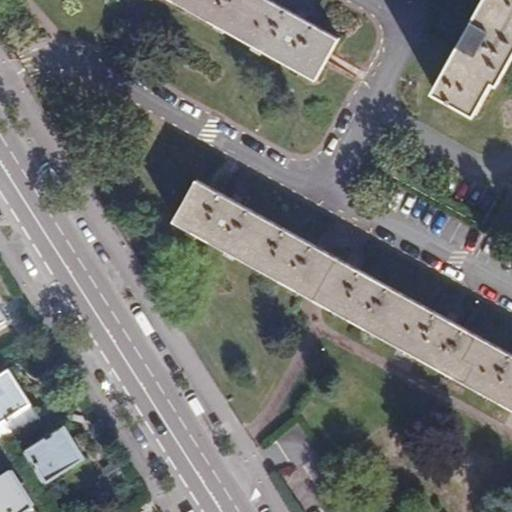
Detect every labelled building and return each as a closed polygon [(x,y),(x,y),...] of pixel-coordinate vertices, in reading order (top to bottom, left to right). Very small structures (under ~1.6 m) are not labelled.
[(269,0),(171,0),(315,79),(338,37),(269,0)] [(511,0),(483,0),(434,90),(476,113),(511,47),(511,0)] [(146,166),(128,199),(146,208),(164,176),(146,166)] [(511,353),(197,179),(173,220),(511,407),(511,353)] [(0,441),(6,438),(39,417),(8,370),(0,374),(0,441)] [(63,422),(25,447),(54,493),(93,467),(63,422)] [(9,469),(0,474),(0,511),(22,511),(34,505),(9,469)]
